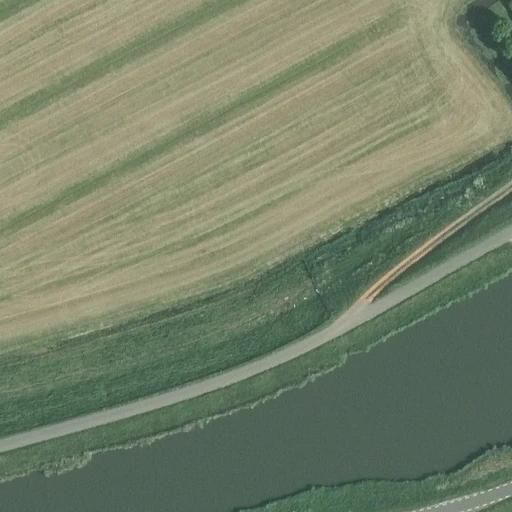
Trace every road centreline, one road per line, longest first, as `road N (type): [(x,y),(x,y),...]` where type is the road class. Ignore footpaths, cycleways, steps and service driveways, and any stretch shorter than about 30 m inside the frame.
road 1 (unclassified): [(0,450),(245,381),(511,240)]
road 2 (unknown): [(335,338),(387,284),(511,186)]
